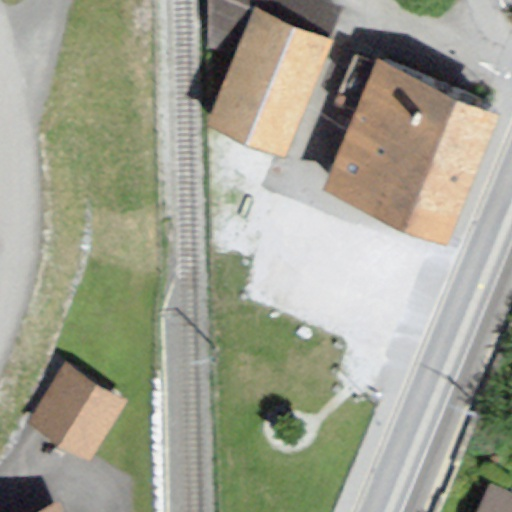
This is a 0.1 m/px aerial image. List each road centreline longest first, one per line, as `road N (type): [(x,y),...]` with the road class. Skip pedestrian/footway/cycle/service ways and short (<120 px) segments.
road 1 (secondary): [(387,511),(511,210)]
road 2 (residential): [(0,313),(20,225),(0,81)]
